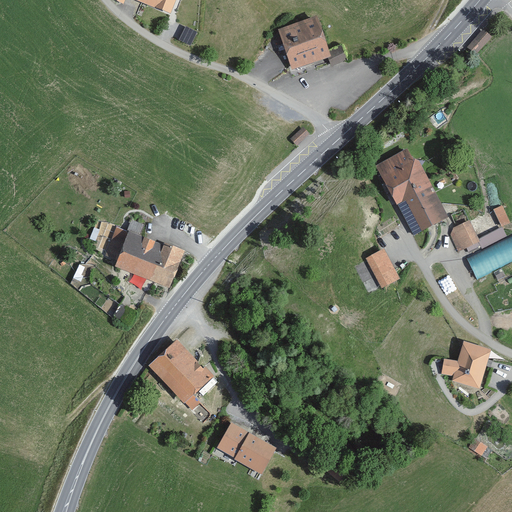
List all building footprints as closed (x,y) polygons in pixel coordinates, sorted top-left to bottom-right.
[(129,0),(172,16),(178,0),(129,0)] [(319,16),(276,31),(291,73),(330,60),(333,68),(348,62),(342,47),(331,51),(319,16)] [(190,46),(194,33),(185,29),(180,42),(190,46)] [(491,36),(483,29),(467,45),(475,53),(491,36)] [(292,138),(297,144),(308,134),(303,128),(292,138)] [(413,162),(408,152),(379,166),(412,235),(448,217),(419,159),(413,162)] [(508,224),(501,208),(494,212),(501,227),(508,224)] [(454,229),(449,237),(457,253),(479,243),(469,222),(454,229)] [(108,248),(114,230),(107,227),(101,245),(108,248)] [(128,230),(114,268),(171,290),(186,252),(128,230)] [(476,277),(511,261),(511,236),(467,255),(476,277)] [(395,280),(381,253),(368,259),(382,287),(395,280)] [(120,303),(114,317),(131,324),(137,310),(120,303)] [(176,340),(149,368),(192,410),(219,382),(176,340)] [(482,389),(493,351),(465,344),(460,363),(449,360),(446,373),(456,376),(454,382),(482,389)] [(231,422),(215,447),(262,475),(278,450),(231,422)] [(475,438),(468,448),(481,457),(488,447),(475,438)]
